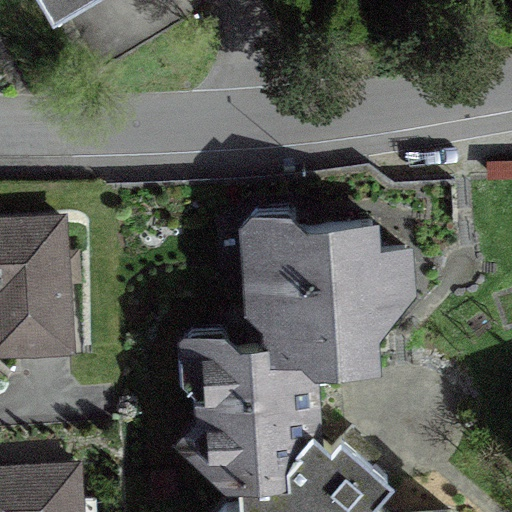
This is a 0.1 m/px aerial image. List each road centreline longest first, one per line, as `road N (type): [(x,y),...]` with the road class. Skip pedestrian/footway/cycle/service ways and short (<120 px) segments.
road 1 (residential): [(0,136),(264,134)]
road 2 (residential): [(264,134),(511,94)]
road 3 (residential): [(236,0),(264,134)]
